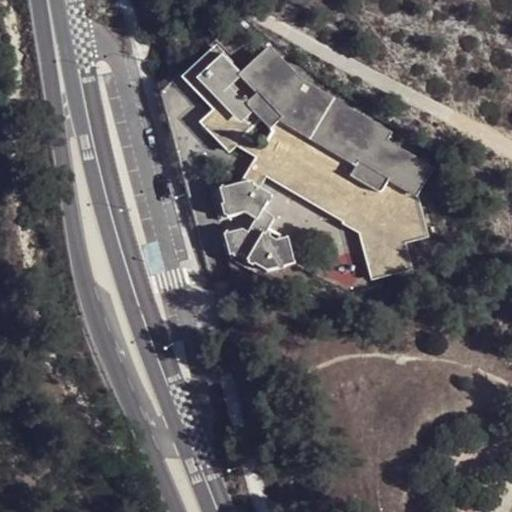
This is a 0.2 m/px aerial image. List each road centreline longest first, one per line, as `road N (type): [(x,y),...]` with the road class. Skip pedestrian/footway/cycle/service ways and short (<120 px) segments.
road 1 (tertiary): [(207,511),(150,365),(53,37)]
road 2 (tertiary): [(53,37),(51,94),(81,272),(174,511)]
road 3 (track): [(511,148),(234,0)]
